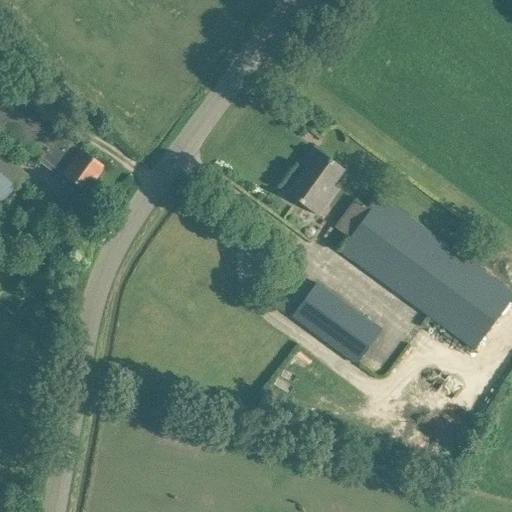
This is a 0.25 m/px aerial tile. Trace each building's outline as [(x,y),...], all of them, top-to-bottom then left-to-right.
[(0,81),(0,133),(35,163),(37,161),(40,157),(59,135),(61,132),(0,81)] [(40,157),(37,161),(63,180),(65,177),(70,180),(86,192),(105,167),(88,155),(62,135),(61,136),(59,135),(40,157)] [(344,170),(329,159),(313,147),(301,164),(306,168),(287,193),(303,205),(316,215),(336,188),(332,185),(344,170)] [(0,198),(21,174),(0,155),(0,198)] [(340,251),(474,349),(511,297),(511,293),(380,196),(340,251)] [(316,283),(292,316),(356,363),(381,330),(316,283)]
